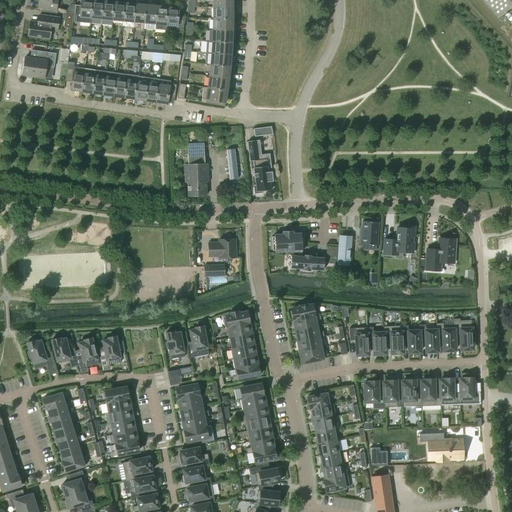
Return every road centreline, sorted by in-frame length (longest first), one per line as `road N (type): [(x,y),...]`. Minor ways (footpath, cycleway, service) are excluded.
road 1 (residential): [(242,113),(187,107),(169,115),(19,87),(11,75),(22,0)]
road 2 (residential): [(175,511),(149,384),(100,379),(19,393)]
road 3 (residential): [(298,204),(456,204),(477,230),(482,291)]
road 4 (residential): [(289,384),(351,368),(483,362)]
road 5 (residential): [(289,384),(278,376),(256,272),(255,208)]
road 6 (residential): [(297,116),(335,41),(339,0)]
road 7 (residential): [(307,507),(289,384)]
road 8 (residential): [(19,393),(54,511)]
